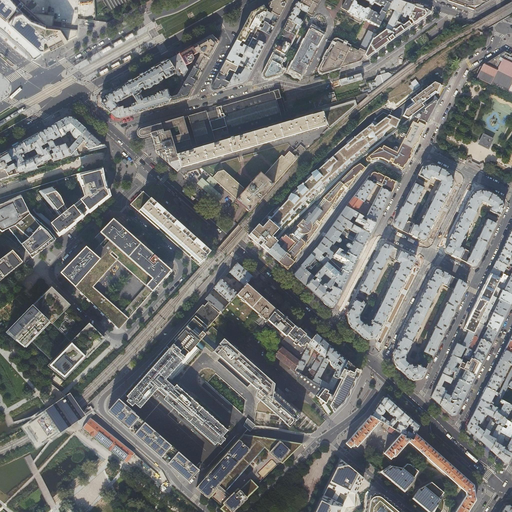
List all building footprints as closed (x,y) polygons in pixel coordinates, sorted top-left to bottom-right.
[(0,0),(0,14),(8,22),(43,53),(55,47),(68,40),(76,35),(77,30),(60,28),(47,26),(17,0),(0,0)] [(91,0),(30,0),(33,2),(34,0),(44,0),(45,3),(46,0),(50,1),(50,10),(54,12),(69,11),(72,13),(73,11),(77,13),(82,13),(82,16),(88,5),(88,15),(93,15),(92,15),(91,0)] [(102,0),(108,11),(128,0),(102,0)] [(274,0),(271,2),(270,3),(271,4),(269,7),(272,8),(272,10),(270,13),(279,17),(284,8),(288,0),(274,0)] [(320,1),(320,0),(344,0),(345,0),(341,9),(347,12),(353,0),(301,0),(300,3),(309,8),(307,13),(306,13),(312,16),(320,1)] [(370,9),(373,3),(374,0),(353,0),(347,12),(363,20),(364,21),(365,20),(370,9)] [(374,0),(373,3),(381,6),(381,5),(383,6),(384,8),(383,8),(382,8),(379,14),(380,14),(380,15),(379,16),(377,15),(377,13),(370,9),(365,20),(379,27),(384,17),(388,9),(392,0),(374,0)] [(399,1),(397,0),(392,0),(388,9),(389,9),(390,7),(396,9),(386,30),(389,31),(391,33),(397,22),(399,17),(400,15),(406,3),(399,1)] [(444,0),(447,1),(451,2),(458,5),(460,5),(464,6),(467,7),(467,8),(470,9),(474,10),(490,0),(444,0)] [(307,13),(309,8),(300,3),(297,2),(293,9),(288,20),(300,26),(303,20),(296,17),(297,15),(298,16),(300,11),(300,9),(307,13)] [(267,11),(269,7),(271,4),(270,3),(262,7),(251,13),(248,19),(236,41),(241,43),(242,41),(245,42),(250,31),(252,32),(255,26),(258,27),(261,22),(262,20),(267,11)] [(413,6),(406,3),(400,15),(402,15),(405,17),(406,15),(409,16),(414,6),(413,6)] [(415,6),(414,6),(409,16),(409,17),(410,17),(409,18),(409,19),(409,20),(410,20),(410,21),(415,24),(430,14),(430,13),(430,12),(429,11),(421,8),(421,9),(418,8),(415,7),(415,6)] [(270,13),(267,11),(262,20),(271,25),(274,27),(276,23),(279,17),(270,13)] [(271,25),(262,20),(261,22),(263,23),(260,29),(268,32),(269,30),(271,26),(271,25)] [(295,36),(300,26),(288,20),(286,22),(283,29),(295,36)] [(375,53),(415,24),(410,21),(405,24),(404,25),(397,22),(391,33),(389,31),(373,42),(371,41),(364,55),(367,58),(374,52),(375,53)] [(316,49),(323,34),(320,32),(319,30),(318,29),(317,29),(315,29),(311,28),(288,72),(292,74),(293,75),(294,76),(295,77),(296,76),(300,78),(308,63),(307,61),(308,60),(310,59),(313,53),(312,51),(313,49),(316,49)] [(290,44),(295,36),(283,29),(281,32),(280,35),(281,35),(287,39),(286,42),(290,44)] [(351,47),(340,68),(361,62),(364,55),(371,41),(375,33),(369,30),(359,48),(352,44),(351,47)] [(258,36),(257,40),(265,45),(267,40),(270,36),(261,31),(260,33),(258,32),(257,33),(256,35),(258,36)] [(135,36),(132,32),(124,37),(126,41),(135,36)] [(196,45),(192,47),(197,54),(200,52),(201,55),(199,56),(193,67),(200,71),(204,65),(207,58),(209,60),(213,53),(218,43),(211,36),(200,42),(196,45)] [(262,50),(265,45),(257,40),(253,38),(248,47),(244,55),(242,59),(239,65),(243,67),(251,71),(255,64),(262,50)] [(123,43),(121,39),(113,43),(115,47),(123,43)] [(322,74),(323,73),(340,68),(351,47),(339,41),(338,41),(337,40),(336,40),(335,41),(334,41),(334,42),(327,54),(326,57),(319,69),(319,70),(319,71),(319,72),(320,73),(321,73),(322,74)] [(241,43),(236,41),(231,51),(226,61),(231,63),(233,61),(234,62),(233,64),(238,67),(239,65),(242,59),(238,57),(240,53),(244,55),(248,47),(244,45),(242,47),(239,46),(241,43)] [(285,54),(290,44),(286,42),(285,43),(284,42),(282,46),(280,45),(279,46),(276,45),(276,44),(275,44),(274,46),(273,49),(275,50),(285,54)] [(112,49),(110,45),(102,49),(104,53),(112,49)] [(285,54),(275,50),(274,53),(270,60),(264,71),(263,74),(263,75),(263,76),(263,77),(263,78),(264,78),(265,79),(266,79),(281,75),(283,70),(279,68),(280,67),(280,66),(280,65),(279,65),(285,54)] [(475,77),(511,95),(511,54),(511,55),(504,51),(495,57),(480,66),(475,77)] [(132,59),(130,55),(122,59),(124,63),(132,59)] [(178,55),(177,55),(168,60),(175,70),(177,75),(179,74),(179,73),(176,69),(179,67),(184,76),(188,70),(187,70),(178,55)] [(175,70),(168,60),(151,70),(124,85),(131,96),(132,95),(136,102),(132,105),(135,114),(150,109),(168,104),(172,97),(181,81),(181,80),(177,88),(176,88),(172,96),(171,98),(170,97),(167,90),(166,89),(163,90),(162,91),(158,93),(159,95),(157,95),(156,95),(156,94),(155,94),(156,95),(145,98),(145,99),(143,99),(139,94),(140,94),(141,91),(140,90),(142,88),(144,91),(147,89),(149,90),(151,88),(152,86),(155,85),(156,86),(159,84),(159,82),(162,80),(161,78),(163,77),(164,79),(165,79),(174,75),(172,72),(175,70)] [(121,65),(119,61),(110,66),(112,70),(121,65)] [(231,63),(226,61),(222,67),(219,72),(227,76),(229,77),(229,76),(227,75),(228,73),(230,69),(235,72),(238,67),(233,64),(231,63)] [(239,74),(243,67),(239,65),(238,67),(235,72),(232,78),(232,79),(230,83),(228,87),(240,83),(243,82),(247,78),(248,78),(251,71),(243,67),(243,68),(244,69),(241,74),(239,74)] [(109,71),(107,67),(99,72),(101,76),(109,71)] [(197,77),(200,71),(193,67),(178,94),(177,95),(176,96),(172,97),(168,104),(188,98),(192,92),(197,82),(195,80),(197,77)] [(227,76),(219,72),(215,81),(211,88),(213,91),(228,87),(230,83),(224,80),(227,76)] [(377,81),(378,83),(383,82),(389,80),(387,73),(384,74),(381,75),(378,76),(377,81)] [(434,92),(439,94),(442,86),(434,83),(411,99),(414,104),(406,110),(403,117),(409,118),(425,107),(422,103),(429,99),(428,97),(434,92)] [(120,87),(114,91),(102,98),(101,104),(102,105),(104,106),(107,110),(109,111),(111,113),(117,109),(120,108),(117,103),(131,96),(124,85),(120,87)] [(101,95),(102,98),(114,91),(112,89),(101,95)] [(212,109),(183,118),(192,148),(287,120),(279,90),(212,109)] [(320,95),(317,96),(317,98),(313,99),(314,102),(310,103),(312,110),(338,103),(334,93),(330,94),(328,93),(326,93),(326,94),(320,96),(320,95)] [(323,110),(324,113),(328,125),(331,129),(358,106),(357,100),(323,110)] [(425,122),(427,123),(431,116),(438,102),(435,101),(424,109),(425,111),(424,112),(423,110),(421,112),(422,113),(421,116),(419,114),(415,117),(417,118),(425,122)] [(132,104),(120,108),(117,109),(111,113),(116,118),(120,118),(129,115),(135,114),(132,105),(132,104)] [(328,125),(325,116),(324,113),(177,155),(176,153),(172,154),(163,159),(170,165),(174,169),(177,172),(182,168),(313,130),(314,131),(321,129),(321,127),(328,125)] [(73,118),(76,121),(78,119),(74,116),(68,115),(53,123),(54,125),(61,121),(67,117),(73,118)] [(391,126),(396,128),(399,120),(389,115),(375,126),(373,124),(318,171),(287,202),(270,220),(279,229),(311,194),(347,162),(369,143),(391,126)] [(183,116),(140,128),(139,129),(138,130),(138,131),(138,132),(138,133),(138,134),(138,135),(139,136),(139,137),(140,137),(141,138),(142,138),(143,138),(151,136),(156,153),(160,156),(163,159),(172,154),(176,153),(182,151),(192,148),(183,118),(183,116)] [(61,121),(54,125),(63,141),(65,144),(68,150),(74,143),(73,142),(71,145),(65,135),(67,132),(70,131),(73,137),(77,140),(86,129),(80,123),(76,121),(73,118),(67,117),(61,121)] [(412,122),(412,123),(424,128),(425,126),(424,125),(425,122),(417,118),(412,122)] [(405,136),(405,137),(417,143),(420,138),(423,131),(424,128),(412,123),(409,127),(411,128),(406,137),(405,136)] [(54,125),(46,129),(45,130),(38,134),(44,145),(46,149),(48,152),(52,150),(54,153),(53,154),(50,155),(52,158),(53,161),(71,155),(68,150),(65,144),(55,147),(52,143),(51,142),(51,141),(54,139),(54,140),(59,137),(61,142),(63,141),(54,125)] [(96,138),(86,129),(77,140),(74,143),(68,150),(71,155),(72,157),(79,155),(76,149),(82,142),(84,143),(85,142),(87,144),(85,146),(88,149),(87,150),(89,151),(89,152),(107,147),(96,138)] [(31,138),(23,142),(29,152),(35,148),(38,154),(32,158),(37,167),(52,158),(50,155),(48,152),(46,149),(43,150),(41,147),(44,145),(38,134),(31,138)] [(493,140),(483,135),(478,145),(488,150),(493,140)] [(399,148),(411,154),(413,150),(417,143),(405,137),(399,148)] [(15,147),(23,142),(21,139),(12,145),(13,147),(15,147)] [(23,142),(15,147),(13,147),(7,151),(12,161),(15,160),(17,163),(14,165),(18,173),(24,171),(25,173),(28,172),(27,170),(37,167),(32,158),(24,160),(22,157),(26,155),(26,153),(29,152),(23,142)] [(411,154),(399,148),(398,150),(400,151),(398,154),(396,153),(396,152),(394,151),(394,152),(382,146),(381,149),(379,148),(367,158),(366,159),(366,160),(366,161),(367,162),(368,162),(369,162),(375,159),(377,158),(379,158),(382,159),(389,162),(389,161),(392,163),(392,164),(402,169),(403,169),(404,166),(405,166),(406,165),(411,154)] [(212,178),(250,211),(300,156),(301,155),(295,149),(291,154),(289,152),(284,158),(282,156),(264,176),(260,173),(245,190),(223,170),(217,172),(212,178)] [(14,165),(12,161),(7,151),(0,154),(0,181),(19,175),(18,173),(14,165)] [(353,167),(349,171),(355,176),(359,171),(361,172),(364,168),(359,164),(353,167)] [(415,237),(421,240),(425,239),(428,232),(439,210),(448,192),(453,183),(450,173),(441,169),(432,165),(422,168),(421,171),(418,176),(429,181),(431,177),(433,178),(441,182),(436,191),(435,191),(435,192),(435,193),(430,202),(429,202),(427,205),(428,205),(427,209),(424,216),(423,216),(422,218),(423,218),(419,226),(409,221),(408,222),(406,221),(413,208),(414,208),(415,206),(414,206),(424,188),(414,183),(410,191),(398,215),(394,224),(395,227),(400,230),(415,237)] [(53,229),(59,237),(87,215),(110,196),(109,191),(107,185),(106,182),(102,168),(93,172),(80,176),(81,181),(82,181),(84,187),(82,187),(84,196),(68,210),(65,206),(61,197),(52,187),(39,191),(59,217),(51,223),(53,229)] [(377,168),(373,170),(370,175),(366,180),(376,185),(381,188),(391,193),(396,182),(399,178),(391,174),(379,168),(377,168)] [(349,171),(345,176),(351,182),(355,176),(349,171)] [(351,182),(345,176),(339,183),(346,188),(350,184),(351,182)] [(200,180),(197,183),(218,201),(221,197),(222,195),(202,177),(200,180)] [(353,197),(363,202),(371,206),(382,212),(387,201),(391,193),(381,188),(372,204),(365,201),(376,185),(366,180),(354,195),(353,197)] [(340,189),(335,186),(326,195),(334,201),(336,198),(336,196),(336,195),(335,195),(338,192),(340,189)] [(466,263),(473,266),(477,265),(480,257),(491,234),(496,224),(487,220),(478,238),(477,237),(477,239),(477,240),(471,253),(469,252),(470,251),(460,246),(463,239),(464,240),(465,237),(464,237),(469,229),(470,229),(472,226),(471,226),(472,223),(472,222),(482,202),(489,206),(491,207),(489,211),(500,216),(501,213),(504,208),(500,199),(492,194),(482,190),(473,193),(468,202),(460,219),(449,242),(445,249),(446,253),(451,255),(466,263)] [(334,201),(326,195),(322,199),(323,199),(317,206),(327,213),(327,212),(328,213),(330,210),(332,207),(330,206),(332,204),(334,201)] [(22,197),(0,205),(0,229),(2,232),(9,229),(33,258),(41,251),(56,239),(49,230),(30,214),(22,197)] [(359,208),(363,202),(353,197),(348,203),(346,207),(356,213),(358,210),(359,210),(360,209),(359,208)] [(142,208),(202,261),(210,251),(201,243),(180,225),(160,206),(151,198),(142,208)] [(327,213),(317,206),(316,207),(314,206),(309,213),(308,213),(302,220),(299,223),(309,232),(310,231),(311,230),(311,229),(311,228),(311,227),(311,226),(314,223),(314,222),(315,221),(318,223),(320,223),(325,217),(324,216),(327,213)] [(380,215),(382,212),(371,206),(365,218),(367,219),(376,223),(380,215)] [(353,225),(359,214),(356,213),(346,207),(343,210),(340,215),(353,225)] [(364,217),(359,214),(353,225),(354,226),(357,227),(358,224),(362,226),(361,229),(370,234),(373,229),(376,223),(367,219),(365,221),(362,220),(364,217)] [(353,225),(340,215),(336,220),(332,226),(341,234),(344,235),(346,237),(347,235),(345,233),(343,231),(346,227),(351,230),(353,225)] [(64,269),(61,273),(66,278),(88,299),(112,322),(119,330),(161,282),(172,270),(159,259),(139,241),(113,219),(101,232),(107,237),(93,253),(86,247),(73,260),(64,269)] [(279,229),(270,220),(262,227),(259,225),(248,236),(257,244),(260,241),(262,243),(260,246),(265,250),(268,252),(273,246),(276,243),(278,241),(277,241),(272,236),(279,229)] [(293,236),(291,239),(295,243),(302,235),(303,236),(305,234),(307,233),(309,232),(299,223),(296,226),(297,227),(291,235),(293,236)] [(361,229),(357,227),(354,226),(353,225),(351,230),(357,234),(355,238),(347,235),(346,237),(348,238),(349,239),(353,241),(364,246),(367,241),(369,237),(370,234),(361,229)] [(332,244),(333,245),(335,243),(341,234),(332,226),(329,230),(324,238),(332,244)] [(511,228),(503,247),(498,257),(496,261),(507,266),(507,265),(509,261),(505,259),(505,258),(510,260),(511,255),(511,253),(510,253),(511,249),(511,248),(511,247),(511,228)] [(291,247),(295,243),(291,239),(285,234),(281,238),(291,247)] [(290,248),(278,262),(283,266),(284,267),(285,267),(286,268),(287,268),(288,268),(288,267),(289,267),(290,267),(294,261),(295,260),(294,259),(295,258),(294,257),(297,254),(305,245),(305,243),(300,238),(301,236),(302,237),(303,236),(302,235),(295,243),(291,247),(290,248)] [(329,249),(332,244),(324,238),(321,241),(317,247),(316,248),(320,251),(323,254),(325,252),(327,254),(326,256),(326,257),(330,260),(334,255),(339,249),(338,249),(334,245),(333,247),(336,249),(332,253),(329,251),(329,250),(329,249)] [(360,253),(364,246),(353,241),(347,253),(349,254),(358,258),(359,256),(360,253)] [(276,243),(273,246),(268,252),(273,257),(278,262),(290,248),(286,244),(285,245),(284,245),(281,248),(279,247),(279,246),(276,243)] [(363,337),(366,340),(376,338),(379,333),(388,314),(396,298),(404,281),(414,261),(413,257),(406,254),(390,246),(386,244),(383,245),(378,255),(377,257),(366,278),(365,280),(359,290),(368,295),(369,294),(369,295),(370,294),(369,293),(380,272),(381,272),(382,270),(381,270),(388,256),(390,257),(390,258),(400,263),(396,271),(395,273),(391,282),(389,281),(388,285),(389,285),(387,289),(388,289),(379,307),(377,306),(376,309),(377,310),(375,313),(372,320),(371,320),(371,321),(370,324),(370,325),(368,325),(367,325),(368,324),(366,323),(365,324),(360,320),(359,315),(360,313),(361,313),(365,304),(363,303),(364,303),(362,302),(355,299),(350,308),(350,310),(347,315),(348,320),(349,324),(351,327),(363,337)] [(314,277),(308,272),(309,271),(308,270),(309,269),(308,268),(309,266),(310,266),(311,266),(313,264),(313,263),(313,262),(312,261),(315,258),(324,266),(327,262),(330,260),(326,257),(325,258),(319,253),(320,251),(316,248),(310,255),(293,275),(299,280),(300,281),(306,286),(314,277)] [(341,252),(342,250),(339,249),(334,255),(330,260),(333,262),(334,259),(344,264),(341,269),(342,270),(350,274),(352,269),(358,258),(349,254),(348,256),(341,252)] [(0,280),(23,262),(18,256),(13,251),(0,260),(0,280)] [(504,271),(507,266),(496,261),(493,268),(490,273),(501,279),(502,277),(498,275),(501,271),(502,272),(501,273),(503,274),(504,271)] [(327,262),(324,266),(323,267),(316,275),(314,277),(306,286),(313,293),(318,297),(321,299),(329,290),(332,286),(333,284),(334,282),(339,273),(327,262)] [(244,286),(247,284),(253,277),(245,270),(237,263),(232,268),(228,273),(244,286)] [(341,273),(339,273),(334,282),(338,285),(337,286),(333,284),(332,286),(334,287),(341,291),(346,281),(350,274),(342,270),(341,273)] [(417,365),(416,366),(415,366),(414,366),(413,365),(413,364),(411,363),(410,364),(406,360),(405,357),(406,355),(410,346),(411,343),(412,343),(413,341),(413,340),(417,332),(418,333),(420,329),(419,329),(421,326),(420,325),(429,307),(430,308),(432,305),(431,305),(433,301),(432,301),(436,294),(437,292),(441,284),(451,289),(452,288),(453,289),(447,303),(446,303),(445,304),(446,305),(435,327),(434,328),(423,352),(433,356),(439,344),(450,319),(461,297),(466,286),(465,283),(457,279),(444,272),(438,270),(434,271),(430,279),(419,301),(408,325),(396,348),(393,355),(395,365),(408,377),(412,380),(422,378),(426,369),(421,366),(420,365),(419,366),(417,365)] [(501,279),(490,273),(466,325),(464,329),(474,334),(479,323),(486,310),(492,296),(496,288),(501,279)] [(504,283),(507,276),(505,275),(503,274),(502,277),(501,279),(496,288),(498,288),(500,284),(501,282),(504,283)] [(511,278),(510,278),(503,291),(511,295),(511,278)] [(229,303),(237,294),(220,279),(216,284),(213,289),(229,303)] [(247,284),(244,286),(237,294),(229,303),(224,308),(220,313),(242,330),(251,319),(261,328),(265,324),(265,323),(276,310),(247,284)] [(339,295),(341,291),(334,287),(332,291),(329,290),(321,299),(325,304),(330,307),(333,307),(339,295)] [(49,365),(65,378),(104,339),(102,337),(93,328),(77,313),(51,288),(7,333),(25,348),(32,341),(53,361),(49,365)] [(501,290),(498,288),(496,288),(492,296),(496,298),(497,298),(501,290)] [(511,300),(511,295),(503,291),(502,290),(498,299),(499,299),(510,305),(511,300)] [(205,298),(204,300),(206,301),(219,312),(220,313),(224,308),(209,294),(205,298)] [(489,311),(496,298),(492,296),(486,310),(489,311)] [(507,311),(510,305),(499,299),(493,313),(503,318),(507,311)] [(207,329),(205,328),(219,312),(206,301),(204,304),(202,303),(199,306),(186,322),(174,337),(182,345),(184,343),(192,350),(204,338),(203,334),(207,329)] [(294,326),(276,310),(265,323),(265,324),(283,339),(284,338),(284,339),(294,326)] [(483,325),(489,311),(486,310),(479,323),(483,325)] [(500,325),(503,318),(493,313),(486,326),(497,332),(500,325)] [(486,326),(483,325),(479,323),(474,334),(473,335),(477,338),(483,327),(487,329),(481,340),(491,344),(494,338),(497,332),(486,326)] [(283,339),(280,343),(283,345),(300,359),(307,345),(308,345),(309,342),(317,334),(310,328),(308,326),(307,327),(306,326),(302,331),(301,332),(294,326),(284,339),(284,338),(283,339)] [(473,335),(474,334),(464,329),(463,331),(468,333),(462,345),(458,342),(457,344),(467,349),(467,348),(473,335)] [(308,345),(307,345),(300,359),(299,362),(294,371),(312,381),(315,375),(330,346),(323,339),(317,334),(309,342),(308,345)] [(478,338),(477,338),(473,335),(467,348),(472,350),(478,338)] [(162,386),(189,354),(181,346),(182,345),(174,337),(172,339),(159,353),(142,373),(125,392),(120,397),(136,412),(153,391),(163,400),(159,405),(216,452),(233,434),(202,409),(175,387),(171,392),(162,386)] [(487,351),(491,344),(481,340),(481,339),(475,352),(484,357),(487,351)] [(255,402),(286,428),(290,427),(300,415),(286,403),(274,393),(274,384),(243,357),(223,340),(211,355),(216,360),(217,361),(247,387),(256,395),(255,402)] [(189,354),(192,350),(184,343),(182,345),(181,346),(189,354)] [(466,350),(467,349),(457,344),(457,343),(454,349),(451,355),(459,359),(464,349),(466,350)] [(300,359),(283,345),(274,356),(277,359),(290,369),(288,370),(293,374),(293,375),(296,377),(296,382),(315,396),(322,387),(312,381),(294,371),(299,362),(300,359)] [(347,361),(341,355),(338,353),(330,346),(312,381),(328,391),(331,392),(347,361)] [(467,348),(467,349),(466,350),(464,354),(469,357),(472,350),(467,348)] [(511,363),(511,354),(504,350),(500,359),(510,364),(511,365),(511,363)] [(483,360),(484,357),(475,352),(474,351),(473,353),(474,353),(473,356),(472,356),(470,358),(472,359),(481,363),(483,360)] [(466,361),(469,357),(464,354),(461,360),(459,364),(458,367),(462,369),(464,367),(467,369),(466,371),(475,375),(478,370),(481,363),(472,359),(470,363),(466,361)] [(461,360),(459,359),(451,355),(448,361),(445,368),(455,372),(457,368),(455,368),(457,363),(459,364),(461,360)] [(509,366),(510,364),(500,359),(496,366),(493,374),(502,378),(505,380),(509,382),(510,381),(511,379),(511,377),(511,366),(506,379),(502,377),(508,365),(509,366)] [(322,387),(315,396),(325,404),(328,400),(332,402),(330,405),(335,411),(340,406),(344,403),(352,387),(359,372),(357,370),(354,367),(350,363),(347,361),(331,392),(328,391),(322,387)] [(458,367),(457,368),(455,372),(454,375),(453,377),(457,378),(462,369),(458,367)] [(454,375),(455,372),(445,368),(444,370),(442,374),(452,379),(453,377),(450,376),(451,374),(454,375)] [(472,381),(475,375),(466,371),(464,370),(463,371),(464,372),(460,380),(470,385),(472,381)] [(450,384),(452,379),(442,374),(440,379),(431,397),(431,398),(439,405),(445,393),(449,386),(446,385),(445,388),(445,389),(445,390),(444,389),(444,388),(441,386),(443,381),(450,384)] [(495,392),(502,378),(493,374),(490,380),(486,387),(495,392)] [(467,391),(470,385),(460,380),(459,379),(450,396),(445,393),(439,405),(452,416),(455,415),(467,391)] [(507,386),(509,382),(505,380),(498,394),(503,396),(507,386)] [(503,396),(498,394),(495,392),(486,387),(483,392),(480,400),(496,408),(499,402),(501,400),(503,396)] [(21,427),(36,450),(86,416),(70,393),(21,427)] [(391,415),(398,406),(392,401),(387,396),(383,397),(370,416),(380,421),(383,423),(386,420),(391,415)] [(114,404),(110,410),(136,432),(135,433),(142,441),(147,444),(169,464),(194,484),(206,470),(136,412),(120,397),(114,404)] [(439,405),(431,398),(430,399),(438,406),(439,405)] [(496,408),(480,400),(476,407),(467,426),(467,430),(472,434),(475,436),(480,440),(485,429),(480,424),(481,422),(485,414),(488,415),(486,420),(489,422),(490,420),(492,417),(495,411),(496,408)] [(511,406),(511,405),(501,400),(499,402),(503,404),(500,410),(496,408),(495,411),(500,415),(502,417),(505,419),(511,406)] [(404,412),(398,406),(391,415),(394,417),(390,422),(386,420),(383,423),(384,423),(391,427),(397,420),(400,422),(396,430),(397,431),(402,433),(406,436),(408,432),(406,431),(409,424),(411,426),(413,420),(411,417),(407,414),(404,412)] [(499,418),(500,415),(495,411),(492,417),(497,420),(495,421),(495,422),(495,423),(496,423),(497,423),(498,423),(499,422),(501,424),(500,425),(498,425),(497,425),(491,437),(488,435),(494,423),(490,420),(489,422),(485,429),(480,440),(483,444),(490,450),(506,420),(505,419),(502,417),(500,419),(499,418)] [(357,447),(380,421),(370,416),(346,444),(350,448),(354,444),(357,447)] [(134,454),(89,417),(81,426),(124,461),(127,463),(134,454)] [(257,426),(249,419),(244,426),(252,432),(257,426)] [(419,425),(413,420),(411,426),(408,432),(406,436),(413,439),(415,434),(419,425)] [(511,454),(511,423),(507,421),(506,420),(490,450),(495,454),(498,457),(505,463),(508,463),(511,454)] [(396,430),(391,427),(384,423),(382,428),(395,435),(397,431),(396,430)] [(413,439),(406,436),(402,433),(384,454),(391,460),(394,456),(396,457),(409,442),(466,492),(467,495),(456,511),(467,511),(472,506),(476,500),(475,494),(473,485),(449,464),(424,441),(415,434),(413,439)] [(244,434),(196,487),(200,490),(202,492),(208,498),(210,499),(260,444),(282,464),(286,460),(299,447),(302,444),(244,434)] [(355,506),(356,488),(363,478),(359,475),(353,469),(341,459),(314,511),(344,511),(347,507),(355,506)] [(382,472),(404,490),(411,483),(417,471),(410,464),(407,464),(402,468),(391,466),(382,472)] [(220,509),(224,511),(232,511),(258,488),(250,480),(239,490),(237,489),(224,502),(225,504),(220,509)] [(416,500),(430,511),(431,511),(438,504),(444,493),(431,482),(419,489),(413,497),(416,500)] [(404,511),(398,506),(387,497),(384,495),(380,493),(375,493),(370,495),(367,499),(366,504),(364,511),(404,511)]
